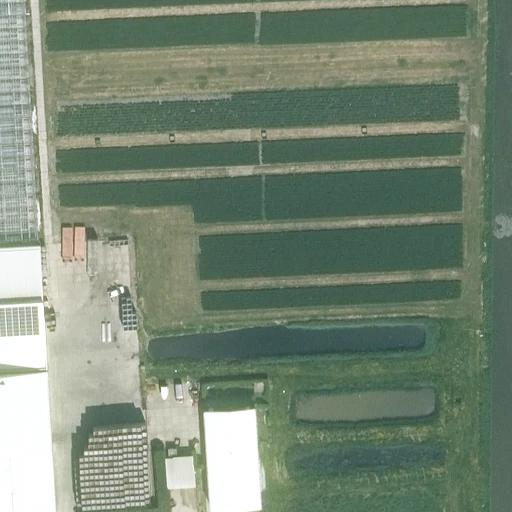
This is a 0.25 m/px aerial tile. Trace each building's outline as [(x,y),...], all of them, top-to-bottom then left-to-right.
[(0,0),(0,245),(38,243),(24,0),(0,0)] [(38,243),(0,245),(0,367),(47,364),(40,243),(38,243)] [(55,511),(47,373),(0,376),(0,511),(55,511)] [(260,505),(254,405),(205,408),(211,508),(260,505)] [(145,470),(103,471),(103,485),(146,484),(145,470)]
